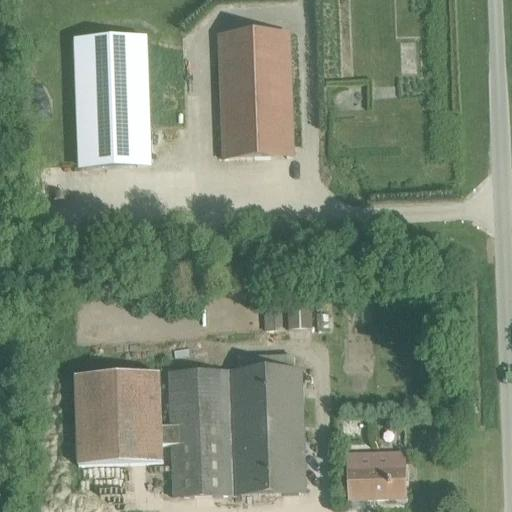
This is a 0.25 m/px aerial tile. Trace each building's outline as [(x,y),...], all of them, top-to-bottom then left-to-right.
[(293,160),(289,36),(218,38),(222,163),(293,160)] [(78,168),(150,165),(146,41),(74,43),(78,168)] [(139,176),(140,189),(164,188),(164,175),(139,176)] [(288,333),(310,332),(309,300),(287,301),(288,333)] [(230,374),(234,499),(305,496),(301,372),(230,374)] [(169,376),(170,429),(161,430),(162,448),(171,448),(173,501),(234,499),(230,374),(169,376)] [(75,380),(78,469),(162,466),(162,448),(161,430),(159,377),(75,380)] [(348,503),(406,501),(404,456),(346,458),(348,503)]
